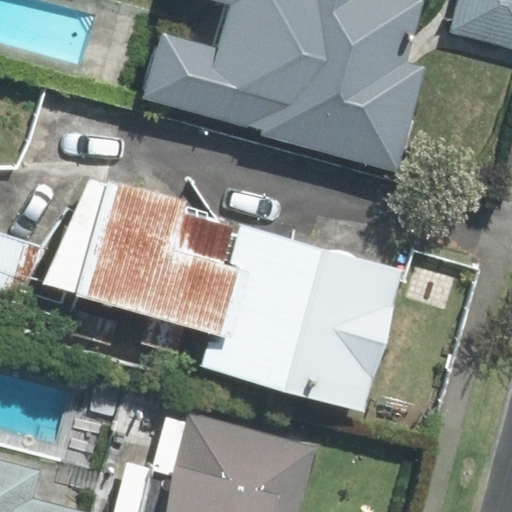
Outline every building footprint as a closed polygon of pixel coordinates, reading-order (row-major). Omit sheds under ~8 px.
[(444,0),(236,0),(230,27),(166,11),(147,86),(407,150),(444,0)] [(511,0),(468,0),(465,16),(511,25),(511,0)] [(414,231),(98,149),(69,261),(234,303),(223,344),(374,383),(414,231)] [(0,288),(13,293),(33,235),(0,223),(0,288)] [(113,473),(0,440),(0,511),(310,511),(332,438),(195,398),(161,511),(133,511),(104,503),(113,473)]
